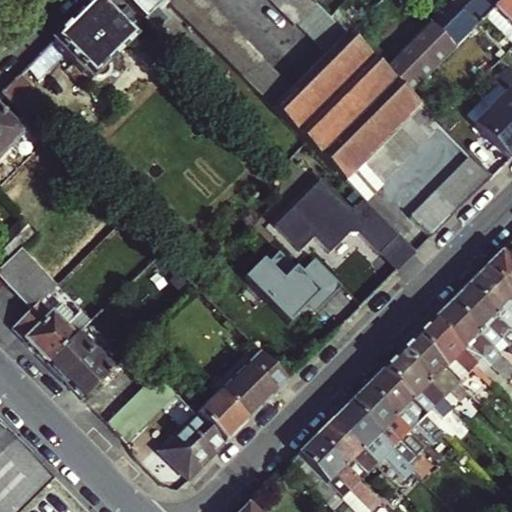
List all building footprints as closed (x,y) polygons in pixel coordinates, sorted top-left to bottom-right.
[(120,0),(95,0),(59,37),(72,50),(98,76),(101,73),(104,73),(107,74),(110,73),(113,71),(115,68),(115,65),(115,62),(114,60),(147,27),(143,23),(120,0)] [(120,0),(143,23),(165,1),(163,0),(120,0)] [(163,0),(165,1),(274,112),(294,92),(282,80),(262,59),(263,58),(205,0),(163,0)] [(296,23),(329,57),(348,37),(347,36),(337,26),(329,18),(312,0),(311,0),(269,0),(294,25),(296,23)] [(493,10),(502,0),(474,0),(449,25),(463,40),(481,22),(493,10)] [(511,0),(502,0),(493,10),(511,28),(511,0)] [(511,28),(493,10),(481,22),(510,50),(511,48),(511,28)] [(337,26),(347,36),(355,28),(337,11),(329,18),(337,26)] [(407,96),(455,49),(440,34),(430,24),(392,63),(383,72),(407,96)] [(463,40),(449,25),(440,34),(455,49),(463,40)] [(59,37),(28,69),(40,81),(72,50),(59,37)] [(274,112),(345,183),(363,166),(380,183),(437,127),(407,96),(383,72),(365,53),(348,37),(329,57),(294,92),(274,112)] [(292,38),(272,59),(290,76),(310,55),(292,38)] [(383,72),(392,63),(374,45),(365,53),(383,72)] [(20,76),(2,94),(13,105),(31,88),(20,76)] [(511,87),(472,127),(507,162),(511,156),(511,87)] [(0,158),(24,134),(0,109),(0,158)] [(480,149),(470,159),(490,179),(499,169),(480,149)] [(410,218),(430,238),(490,179),(470,159),(434,194),(410,218)] [(363,166),(345,183),(369,207),(387,189),(380,183),(363,166)] [(362,222),(324,184),(275,231),(303,260),(318,245),(332,258),(358,233),(381,257),(399,240),(372,212),(362,222)] [(110,217),(117,224),(122,219),(115,212),(110,217)] [(32,235),(21,223),(0,243),(0,249),(9,259),(32,235)] [(298,274),(278,253),(267,264),(262,258),(242,278),(286,322),(305,303),(312,310),(336,286),(312,261),(298,274)] [(511,254),(505,261),(499,255),(484,270),(500,285),(511,297),(511,254)] [(17,257),(0,273),(0,278),(33,312),(39,306),(52,293),(17,257)] [(466,288),(496,317),(503,310),(511,318),(511,297),(500,285),(484,270),(466,288)] [(466,288),(449,305),(479,334),(486,327),(499,341),(501,339),(511,350),(511,332),(509,330),(496,317),(466,288)] [(64,328),(74,318),(59,304),(49,314),(50,314),(64,328)] [(431,323),(467,358),(475,351),(482,358),(483,357),(505,379),(511,371),(511,367),(492,348),(479,334),(449,305),(431,323)] [(64,328),(50,314),(49,315),(39,306),(33,312),(14,331),(49,367),(79,336),(89,326),(78,314),(74,318),(64,328)] [(511,318),(503,310),(496,317),(509,330),(511,327),(511,318)] [(414,340),(453,378),(461,370),(466,375),(475,366),(474,365),(467,358),(431,323),(414,340)] [(486,327),(479,334),(492,348),(499,341),(486,327)] [(79,336),(49,367),(83,402),(115,371),(79,336)] [(458,383),(453,378),(414,340),(398,356),(441,400),(458,383)] [(475,351),(467,358),(474,365),(482,358),(475,351)] [(259,353),(218,394),(245,422),(287,380),(259,353)] [(441,400),(398,356),(381,373),(410,401),(418,394),(433,409),(466,441),(475,433),(441,400)] [(461,370),(453,378),(458,383),(466,375),(461,370)] [(381,373),(365,389),(394,418),(401,410),(416,425),(434,443),(443,434),(425,416),(410,401),(381,373)] [(174,394),(155,376),(105,424),(124,443),(174,394)] [(394,418),(365,389),(347,406),(376,435),(384,428),(399,443),(400,441),(416,457),(425,448),(409,433),(394,418)] [(195,415),(196,416),(223,443),(245,422),(218,394),(217,393),(195,415)] [(418,394),(410,401),(425,416),(433,409),(418,394)] [(347,406),(330,423),(359,452),(367,445),(382,459),(384,458),(400,473),(407,466),(391,450),(376,435),(347,406)] [(401,410),(394,418),(409,433),(416,425),(401,410)] [(223,443),(196,416),(159,451),(186,480),(223,443)] [(314,440),(343,469),(351,461),(366,476),(374,467),(359,452),(330,423),(314,440)] [(0,511),(17,511),(52,477),(0,425),(0,511)] [(384,428),(376,435),(391,450),(399,443),(384,428)] [(297,457),(326,486),(335,494),(341,500),(353,511),(372,511),(380,505),(358,484),(343,469),(314,440),(297,457)] [(367,445),(359,452),(374,467),(382,459),(367,445)] [(326,486),(297,457),(288,466),(326,503),(335,494),(326,486)] [(343,469),(358,484),(366,476),(351,461),(343,469)]
